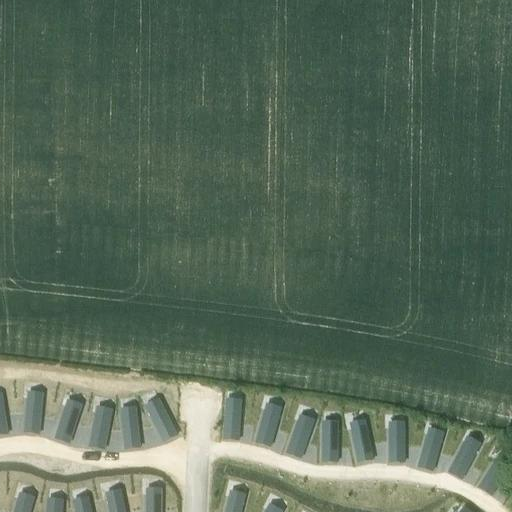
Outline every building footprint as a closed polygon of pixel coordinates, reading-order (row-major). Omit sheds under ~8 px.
[(39,435),(42,401),(28,399),(24,433),(39,435)] [(177,436),(161,406),(148,412),(164,443),(177,436)] [(238,442),(241,407),(227,406),(224,440),(238,442)] [(69,444),(80,412),(66,407),(55,440),(69,444)] [(280,415),(266,411),(257,444),(270,448),(280,415)] [(104,450),(111,417),(97,414),(90,448),(104,450)] [(140,449),(136,414),(122,416),(126,450),(140,449)] [(313,427),(299,422),(287,455),(301,459),(313,427)] [(352,430),(359,464),(373,461),(365,427),(352,430)] [(324,429),(323,463),(337,463),(338,429),(324,429)] [(390,429),(390,464),(404,464),(404,429),(390,429)] [(433,472),(442,439),(429,435),(419,469),(433,472)] [(462,480),(478,450),(466,443),(449,474),(462,480)] [(510,467),(498,460),(479,489),(491,496),(510,467)] [(160,511),(161,496),(147,496),(146,511),(160,511)] [(124,511),(122,497),(108,500),(110,511),(124,511)] [(241,511),(244,501),(230,498),(226,511),(241,511)] [(30,511),(33,504),(19,500),(15,511),(30,511)]
